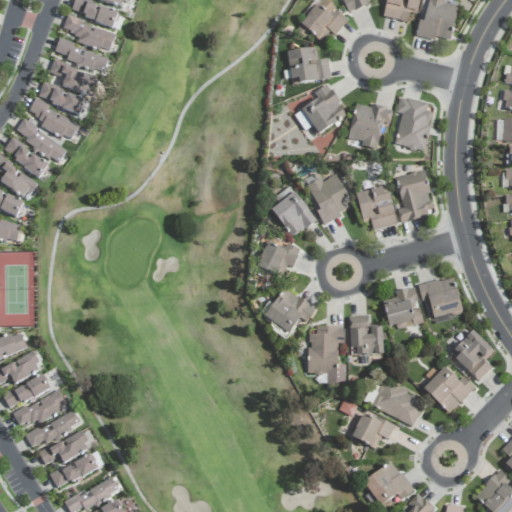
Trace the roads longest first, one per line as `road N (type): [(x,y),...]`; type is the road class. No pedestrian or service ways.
road 1 (residential): [(511,336),(467,242),(457,158),(465,85),(511,0)]
road 2 (residential): [(0,117),(51,0),(10,17),(0,51)]
road 3 (residential): [(467,242),(313,282)]
